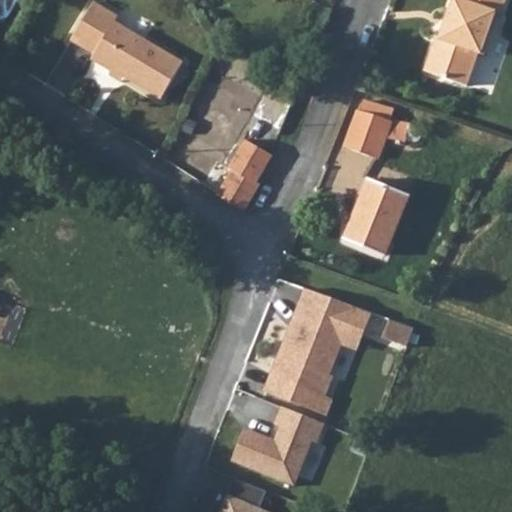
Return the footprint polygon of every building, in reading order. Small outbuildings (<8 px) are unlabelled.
[(505,0),(452,0),(444,23),(447,25),(442,39),(436,37),(423,72),(465,87),(477,54),(483,56),(498,15),(500,15),(505,0)] [(123,80),(160,103),(184,67),(117,24),(120,19),(96,4),(72,42),(95,56),(92,61),(112,74),(113,73),(123,80)] [(112,74),(110,78),(120,85),(123,80),(113,73),(112,74)] [(393,109),(363,101),(346,148),(376,159),(385,137),(406,143),(406,141),(414,142),(415,142),(417,142),(419,141),(420,140),(421,138),(422,137),(422,135),(422,133),(422,132),(421,130),(420,129),(419,127),(417,127),(410,125),(389,119),(393,109)] [(244,212),(260,185),(257,183),(273,156),(245,140),(228,169),(231,171),(216,196),(244,212)] [(384,256),(409,196),(370,180),(345,240),(384,256)] [(369,313),(304,290),(298,306),(303,308),(292,338),(288,336),(266,391),(329,417),(333,400),(326,397),(333,377),(330,376),(347,326),(363,331),(369,313)] [(303,308),(298,306),(288,336),(292,338),(303,308)] [(388,340),(412,346),(417,328),(393,322),(388,340)] [(356,350),(363,331),(347,326),(341,344),(356,350)] [(328,425),(282,407),(276,423),(284,426),(278,440),(247,428),(234,462),(296,486),(313,444),(319,447),(328,425)] [(261,489),(230,477),(216,511),(270,511),(255,506),(261,489)]
